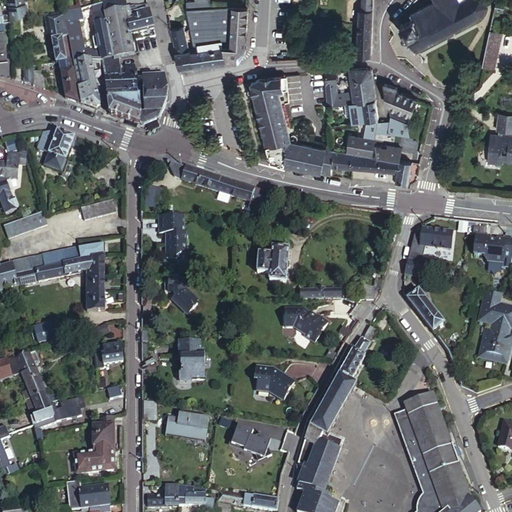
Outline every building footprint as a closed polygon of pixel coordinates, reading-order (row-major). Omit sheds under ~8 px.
[(20,0),(5,0),(8,19),(22,17),(21,6),(20,0)] [(126,1),(124,0),(117,0),(101,3),(103,14),(125,10),(127,9),(127,7),(126,1)] [(359,0),(357,56),(370,56),(371,0),(359,0)] [(485,9),(487,9),(487,6),(485,6),(482,0),(434,0),(432,1),(433,3),(427,6),(426,4),(424,5),(425,7),(420,9),(419,8),(417,9),(418,11),(413,14),(412,12),(410,13),(411,14),(410,15),(412,18),(410,19),(411,20),(403,24),(402,22),(400,23),(401,25),(400,25),(400,26),(399,27),(400,28),(401,28),(403,32),(402,33),(402,35),(403,36),(404,37),(405,37),(406,37),(405,39),(407,39),(410,45),(409,46),(411,46),(412,49),(410,50),(411,52),(413,50),(414,52),(416,51),(415,49),(421,46),(422,48),(424,47),(423,45),(430,42),(431,43),(433,42),(432,41),(439,37),(440,39),(442,38),(442,36),(446,34),(446,35),(449,35),(448,33),(454,30),(454,32),(457,31),(456,29),(460,27),(461,28),(464,27),(463,25),(468,23),(469,24),(472,23),(471,22),(477,19),(477,20),(480,19),(479,16),(485,9)] [(505,1),(502,0),(495,0),(494,9),(503,11),(505,1)] [(125,10),(126,13),(144,9),(144,4),(127,7),(127,9),(125,10)] [(212,6),(204,6),(189,8),(191,19),(192,25),(195,44),(198,44),(223,40),(225,46),(231,46),(234,5),(212,6)] [(231,46),(225,46),(223,46),(227,61),(239,60),(239,54),(246,46),(249,6),(234,5),(231,46)] [(153,29),(147,8),(144,9),(126,13),(130,34),(137,33),(153,29)] [(62,14),(62,15),(62,16),(68,36),(69,35),(72,55),(83,53),(83,52),(78,22),(82,22),(80,10),(78,11),(75,11),(73,12),(66,13),(62,14)] [(126,13),(125,10),(103,14),(105,23),(112,58),(130,55),(134,54),(131,42),(130,34),(126,13)] [(105,23),(103,14),(92,17),(94,25),(105,23)] [(67,36),(68,36),(62,16),(62,15),(45,18),(49,41),(51,41),(53,48),(54,55),(55,64),(58,63),(72,62),(67,36)] [(0,31),(2,32),(8,31),(7,22),(1,22),(1,24),(0,23),(0,31)] [(100,60),(112,58),(105,23),(94,25),(96,36),(96,37),(95,39),(96,47),(98,48),(100,60)] [(199,49),(198,44),(195,44),(192,25),(183,27),(178,28),(170,30),(176,52),(192,49),(192,51),(198,51),(198,49),(199,49)] [(489,31),(482,55),(480,65),(494,68),(502,34),(489,31)] [(130,34),(131,42),(135,41),(138,40),(137,33),(130,34)] [(96,37),(96,36),(92,37),(94,50),(92,50),(91,49),(87,49),(86,52),(83,52),(83,53),(84,56),(89,56),(90,60),(100,60),(98,48),(96,47),(95,39),(96,37)] [(176,52),(180,67),(221,61),(227,61),(223,46),(225,46),(223,40),(198,44),(199,49),(198,49),(198,51),(192,51),(192,49),(176,52)] [(84,56),(83,53),(72,55),(73,63),(90,60),(89,56),(84,56)] [(130,55),(112,58),(113,62),(134,58),(134,54),(130,55)] [(113,62),(112,58),(100,60),(103,76),(116,76),(113,62)] [(76,81),(94,78),(90,60),(73,63),(76,81)] [(79,104),(72,62),(58,63),(64,97),(65,99),(79,104)] [(23,83),(31,86),(31,73),(30,63),(22,63),(23,83)] [(126,66),(125,76),(137,75),(137,72),(136,71),(135,70),(133,70),(133,66),(126,66)] [(374,99),(371,71),(367,68),(357,69),(360,82),(361,93),(362,101),(374,99)] [(324,72),(325,84),(335,83),(339,83),(338,75),(345,74),(345,70),(324,72)] [(42,72),(31,73),(31,86),(35,87),(43,90),(42,72)] [(116,76),(103,76),(109,114),(141,125),(141,114),(140,114),(140,107),(140,92),(137,92),(137,75),(125,76),(116,76)] [(280,76),(271,77),(262,78),(257,79),(250,82),(270,160),(331,171),(331,163),(331,149),(330,149),(330,144),(323,143),(323,147),(291,140),(291,136),(288,137),(277,93),(281,92),(281,88),(280,76)] [(81,105),(98,110),(99,106),(94,78),(76,81),(81,105)] [(166,88),(165,81),(143,82),(143,91),(167,92),(166,88)] [(327,106),(333,105),(336,105),(340,104),(339,101),(336,101),(335,83),(325,84),(327,106)] [(397,87),(385,83),(388,103),(408,112),(414,97),(396,90),(397,87)] [(143,114),(141,114),(141,125),(144,127),(159,121),(168,101),(167,92),(143,91),(143,107),(143,114)] [(344,104),(362,101),(361,93),(342,95),(344,104)] [(408,112),(411,113),(417,99),(414,97),(408,112)] [(363,107),(365,121),(377,119),(374,99),(362,101),(363,107)] [(397,117),(409,121),(411,113),(408,112),(388,103),(388,109),(388,113),(397,117)] [(511,119),(503,119),(504,114),(500,114),(497,113),(496,118),(499,118),(497,131),(499,131),(499,135),(503,136),(504,131),(511,132),(511,119)] [(409,121),(397,117),(393,125),(406,131),(409,121)] [(36,151),(48,154),(55,131),(41,134),(36,151)] [(73,138),(55,131),(48,154),(48,155),(54,158),(51,169),(62,172),(70,148),(73,138)] [(503,136),(499,135),(491,134),(488,163),(501,164),(502,160),(507,161),(507,162),(511,162),(511,132),(504,131),(503,136)] [(373,155),(376,155),(399,158),(400,147),(387,145),(386,149),(374,147),(373,155)] [(331,149),(331,163),(351,165),(352,152),(331,149)] [(373,155),(352,152),(351,165),(375,168),(376,155),(373,155)] [(54,158),(48,155),(45,166),(51,169),(54,158)] [(375,168),(398,171),(400,159),(399,158),(376,155),(375,168)] [(0,187),(5,186),(11,184),(10,183),(18,183),(19,168),(26,169),(26,158),(6,157),(6,166),(0,165),(0,187)] [(400,159),(398,171),(395,183),(408,184),(413,160),(400,159)] [(255,190),(185,169),(181,182),(250,203),(251,200),(255,190)] [(17,217),(5,186),(0,187),(0,201),(7,221),(17,217)] [(149,189),(148,203),(165,204),(165,190),(149,189)] [(258,202),(268,205),(270,194),(255,190),(251,200),(258,202)] [(305,200),(280,196),(278,208),(294,211),(295,204),(304,206),(305,200)] [(115,214),(111,200),(79,209),(83,223),(115,214)] [(41,214),(19,222),(23,235),(46,226),(41,214)] [(169,214),(157,214),(156,231),(163,231),(163,234),(166,237),(163,239),(161,257),(171,258),(175,252),(182,253),(183,233),(180,232),(181,215),(169,214)] [(7,240),(23,235),(19,222),(2,228),(7,240)] [(500,269),(510,270),(511,259),(511,244),(511,240),(495,238),(494,241),(487,241),(488,236),(473,234),(471,255),(481,257),(481,258),(485,263),(501,265),(500,269)] [(103,245),(81,250),(78,250),(79,251),(81,262),(87,261),(90,260),(103,258),(103,245)] [(254,255),(253,274),(267,275),(267,283),(284,284),(287,251),(269,250),(269,256),(254,255)] [(67,253),(70,264),(81,262),(79,251),(67,253)] [(43,258),(45,269),(63,266),(70,264),(67,253),(43,258)] [(33,272),(45,269),(43,258),(30,260),(11,265),(11,267),(13,276),(24,274),(33,272)] [(90,267),(90,271),(90,277),(103,277),(103,258),(90,260),(90,267)] [(409,260),(405,275),(412,277),(413,274),(425,277),(428,264),(409,260)] [(81,262),(70,264),(63,266),(64,277),(84,272),(84,268),(89,267),(87,261),(81,262)] [(45,269),(33,272),(35,283),(64,277),(63,266),(45,269)] [(13,276),(11,267),(0,270),(2,278),(12,276),(13,276)] [(0,297),(2,297),(0,290),(0,289),(14,287),(12,276),(2,278),(0,270),(0,268),(0,297)] [(33,272),(24,274),(26,284),(35,283),(33,272)] [(24,274),(13,276),(16,286),(26,284),(24,274)] [(103,277),(90,277),(90,284),(90,294),(103,294),(103,277)] [(186,292),(186,279),(167,279),(167,295),(170,295),(174,300),(171,303),(186,317),(197,307),(195,305),(197,302),(186,292)] [(381,291),(384,280),(377,279),(375,288),(376,290),(381,291)] [(299,292),(300,301),(341,301),(341,291),(324,291),(324,290),(315,290),(316,292),(299,292)] [(407,301),(433,334),(445,324),(418,292),(411,297),(407,301)] [(103,312),(103,294),(90,294),(90,298),(91,313),(103,312)] [(502,295),(487,294),(484,304),(499,307),(502,295)] [(0,307),(10,304),(8,298),(0,300),(0,307)] [(511,309),(499,307),(484,304),(480,322),(495,325),(493,335),(487,333),(481,358),(506,364),(511,341),(511,338),(509,338),(511,329),(511,309)] [(286,312),(286,330),(297,330),(307,337),(305,340),(314,346),(328,326),(321,322),(320,325),(316,323),(316,319),(304,312),(286,312)] [(32,325),(37,342),(68,333),(63,316),(32,325)] [(353,335),(360,325),(356,323),(349,333),(353,335)] [(105,335),(102,327),(85,334),(89,342),(105,335)] [(370,328),(363,338),(372,345),(379,334),(370,328)] [(89,342),(85,334),(81,335),(80,336),(83,345),(89,342)] [(354,353),(364,359),(372,346),(361,340),(354,353)] [(200,344),(177,343),(177,358),(179,358),(179,365),(179,376),(179,382),(189,382),(203,382),(203,353),(200,353),(200,344)] [(119,345),(103,348),(104,352),(95,353),(97,368),(122,363),(119,345)] [(366,360),(364,359),(354,353),(343,370),(339,377),(352,384),(366,360)] [(25,381),(28,391),(31,401),(45,396),(33,363),(30,355),(17,361),(23,376),(25,381)] [(17,361),(4,364),(8,380),(23,376),(17,361)] [(8,380),(4,364),(0,364),(0,370),(1,374),(0,373),(0,383),(9,381),(8,380)] [(257,378),(256,392),(268,393),(281,401),(293,381),(272,368),(255,366),(254,378),(257,378)] [(179,382),(179,376),(177,375),(176,384),(190,384),(189,382),(179,382)] [(357,387),(352,384),(339,377),(319,412),(311,425),(310,429),(323,437),(327,439),(328,437),(357,387)] [(29,401),(31,401),(28,391),(21,394),(29,418),(32,417),(31,413),(33,412),(29,401)] [(446,511),(453,511),(471,498),(458,464),(460,464),(458,458),(455,451),(455,449),(454,446),(452,446),(437,407),(438,406),(433,394),(405,405),(407,412),(409,417),(411,417),(426,456),(425,457),(431,475),(433,474),(446,511)] [(41,406),(48,403),(47,400),(45,396),(31,401),(29,401),(33,412),(36,411),(37,415),(43,413),(42,409),(41,406)] [(48,403),(49,405),(59,402),(57,396),(47,400),(48,403)] [(75,399),(63,403),(65,412),(78,408),(75,399)] [(141,402),(141,411),(155,411),(155,404),(141,402)] [(51,411),(54,419),(55,424),(62,421),(58,411),(55,412),(53,405),(49,407),(51,411)] [(29,418),(33,427),(38,425),(54,419),(51,411),(43,413),(37,415),(32,417),(29,418)] [(141,422),(155,422),(155,411),(141,411),(141,422)] [(446,511),(433,474),(431,475),(425,457),(426,456),(411,417),(409,417),(407,412),(394,416),(422,496),(420,498),(419,499),(417,501),(416,504),(416,506),(417,509),(417,511),(418,511),(446,511)] [(189,437),(204,440),(207,421),(177,416),(177,417),(177,421),(174,421),(167,419),(164,436),(188,440),(189,437)] [(80,424),(79,417),(65,421),(67,427),(80,424)] [(54,419),(38,425),(40,431),(42,431),(55,424),(54,419)] [(113,470),(114,419),(101,422),(100,425),(94,426),(93,454),(74,456),(76,474),(113,470)] [(511,423),(505,421),(499,446),(511,449),(511,448),(511,423)] [(38,425),(33,427),(36,436),(41,434),(40,431),(38,425)] [(250,431),(236,427),(230,443),(243,448),(242,450),(263,457),(268,441),(261,439),(259,434),(254,438),(248,436),(250,431)] [(299,466),(301,467),(306,468),(300,485),(316,491),(324,494),(331,474),(310,466),(316,450),(315,450),(323,437),(310,429),(304,442),(299,466)] [(41,452),(43,451),(44,444),(45,440),(43,437),(42,434),(41,434),(36,436),(41,452)] [(0,480),(13,475),(7,461),(13,458),(9,450),(3,452),(1,446),(13,441),(11,436),(0,440),(0,480)] [(189,437),(188,440),(188,443),(203,446),(204,440),(189,437)] [(343,443),(328,437),(327,439),(323,437),(315,450),(316,450),(337,458),(343,443)] [(337,458),(316,450),(310,466),(331,474),(337,458)] [(100,508),(108,507),(107,487),(89,489),(89,494),(85,494),(85,493),(83,491),(82,491),(81,490),(80,490),(79,483),(65,484),(68,511),(79,510),(87,510),(100,508)] [(308,511),(316,491),(300,485),(297,491),(304,494),(297,511),(308,511)] [(176,488),(166,488),(166,497),(148,497),(148,509),(176,509),(176,507),(176,488)] [(176,488),(176,507),(177,507),(204,508),(204,497),(192,496),(192,490),(176,488)] [(324,494),(316,491),(308,511),(337,511),(339,507),(330,505),(333,499),(323,495),(324,494)] [(253,498),(218,492),(217,502),(224,504),(232,505),(273,511),(276,511),(279,500),(253,496),(253,498)] [(453,511),(481,511),(471,498),(453,511)]
